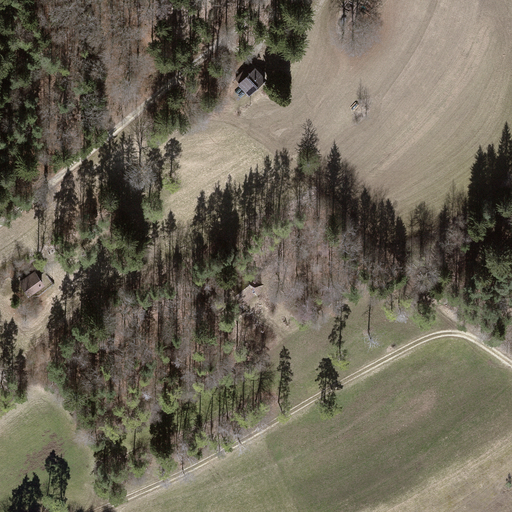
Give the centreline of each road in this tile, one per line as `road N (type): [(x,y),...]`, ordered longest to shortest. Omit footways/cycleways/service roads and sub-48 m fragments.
road 1 (track): [(116,0),(177,79),(191,115),(247,129),(511,360)]
road 2 (track): [(466,324),(448,322),(97,511)]
road 3 (track): [(0,223),(266,0)]
